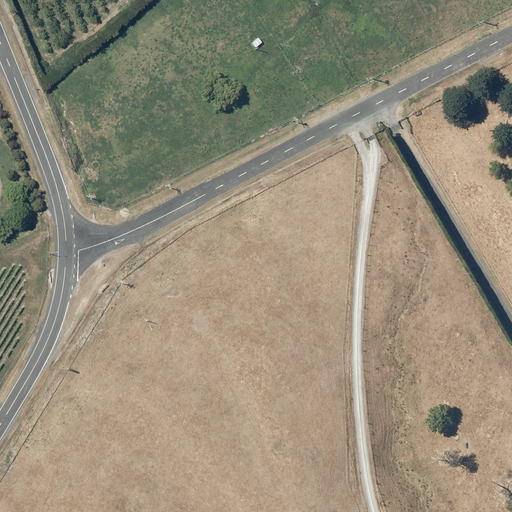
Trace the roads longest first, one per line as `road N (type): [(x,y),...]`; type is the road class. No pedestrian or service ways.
road 1 (unclassified): [(511,26),(155,221),(65,253)]
road 2 (unclassified): [(0,36),(49,160),(65,253)]
road 3 (unclassified): [(65,253),(54,327),(0,427)]
